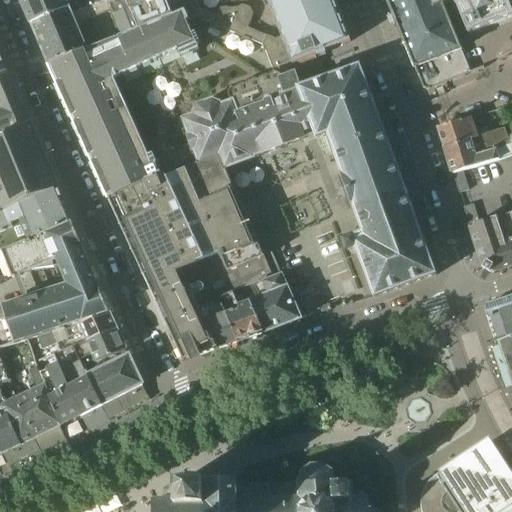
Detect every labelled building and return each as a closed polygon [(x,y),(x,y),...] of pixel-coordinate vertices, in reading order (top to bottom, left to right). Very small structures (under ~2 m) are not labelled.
[(70,14),(106,0),(105,0),(75,0),(70,2),(66,1),(65,0),(21,0),(32,26),(68,9),(70,14)] [(77,25),(110,11),(106,0),(70,14),(68,9),(32,26),(49,66),(86,50),(77,25)] [(144,187),(145,187),(164,179),(198,165),(220,156),(226,171),(228,170),(227,169),(254,159),(253,158),(263,154),(264,155),(305,139),(316,134),(299,88),(302,87),(282,37),(276,40),(248,28),(253,16),(253,14),(251,9),(249,7),(244,6),(238,8),(230,9),(228,8),(226,8),(223,8),(220,9),(217,16),(201,9),(197,0),(105,0),(106,0),(110,11),(120,37),(86,51),(86,50),(49,66),(110,201),(144,187)] [(327,55),(326,52),(351,43),(334,0),(267,0),(282,37),(302,87),(325,79),(322,73),(326,72),(321,61),(318,62),(316,56),(317,56),(319,58),(327,55)] [(430,89),(471,73),(458,40),(444,6),(449,4),(455,2),(468,36),(511,18),(511,10),(510,6),(511,5),(511,0),(386,0),(392,15),(404,44),(404,45),(404,47),(405,47),(406,47),(415,69),(419,77),(420,76),(424,87),(427,89),(430,89)] [(0,53),(0,78),(9,75),(0,53)] [(362,71),(361,67),(357,67),(325,79),(302,87),(299,88),(316,134),(317,139),(328,135),(343,175),(335,178),(347,211),(355,208),(364,234),(344,241),(348,252),(357,248),(375,298),(376,299),(437,276),(407,195),(401,177),(397,167),(391,151),(362,71)] [(0,138),(30,124),(21,103),(9,75),(0,78),(0,138)] [(454,175),(461,173),(465,172),(487,165),(487,166),(492,164),(491,164),(498,162),(499,163),(501,163),(497,151),(511,146),(505,130),(483,137),(482,132),(476,133),(471,119),(445,127),(438,129),(453,175),(453,174),(454,175)] [(0,196),(6,211),(58,190),(30,124),(0,138),(0,196)] [(219,350),(207,323),(200,308),(208,305),(208,304),(219,299),(243,288),(252,284),(263,279),(272,274),(259,243),(252,228),(260,224),(257,216),(251,203),(243,207),(237,191),(236,190),(234,190),(226,171),(220,156),(198,165),(164,179),(145,187),(144,187),(110,201),(127,239),(139,265),(151,290),(157,305),(183,361),(185,360),(186,361),(184,362),(184,363),(219,350)] [(49,233),(72,223),(58,190),(6,211),(6,212),(0,215),(0,245),(2,251),(8,249),(8,248),(48,232),(49,233)] [(511,214),(470,227),(483,270),(491,275),(491,274),(511,268),(511,214)] [(109,313),(100,290),(99,290),(93,277),(94,276),(88,264),(88,262),(87,262),(81,248),(82,248),(72,223),(49,233),(48,232),(8,248),(8,249),(2,251),(13,278),(16,277),(25,300),(2,307),(15,345),(39,337),(55,332),(54,331),(109,313)] [(300,320),(301,320),(282,276),(265,284),(263,279),(252,284),(243,288),(246,294),(252,307),(264,334),(283,327),(301,320),(300,320)] [(238,343),(264,334),(252,307),(246,294),(243,288),(219,299),(238,343)] [(219,350),(238,343),(219,299),(208,304),(208,305),(200,308),(207,323),(219,350)] [(500,344),(511,340),(511,299),(500,303),(500,304),(493,320),(491,320),(500,344)] [(45,350),(59,344),(62,352),(73,348),(87,342),(87,341),(117,330),(109,313),(54,331),(55,332),(39,337),(45,350)] [(96,362),(126,351),(117,330),(87,341),(87,342),(73,348),(80,361),(92,355),(96,362)] [(511,340),(500,344),(511,379),(511,340)] [(93,388),(80,361),(73,348),(62,352),(54,356),(58,365),(68,389),(66,390),(81,417),(102,406),(93,388)] [(93,388),(135,369),(126,351),(96,362),(92,355),(80,361),(93,388)] [(0,385),(11,382),(0,353),(0,385)] [(61,427),(81,417),(66,390),(68,389),(58,365),(40,373),(61,427)] [(142,385),(139,378),(135,369),(93,388),(102,406),(142,385)] [(35,440),(61,427),(40,373),(32,376),(37,390),(18,399),(18,400),(35,440)] [(18,400),(18,399),(14,388),(1,394),(4,401),(2,402),(21,447),(35,440),(18,400)] [(0,447),(3,455),(21,447),(2,402),(4,401),(1,394),(0,390),(0,447)] [(487,511),(511,511),(511,475),(490,443),(457,465),(487,511)] [(487,511),(457,465),(436,478),(433,481),(429,484),(426,488),(424,493),(423,498),(422,503),(422,508),(422,511),(487,511)] [(165,503),(159,503),(159,502),(153,502),(154,506),(155,506),(155,507),(156,507),(156,511),(378,511),(379,511),(377,510),(375,509),(371,507),(368,507),(369,504),(369,501),(368,497),(366,495),(363,493),(360,492),(357,493),(354,494),(353,484),(337,485),(336,483),(335,484),(333,475),(334,475),(333,473),(332,472),(331,473),(324,468),(325,468),(323,467),(322,467),(322,468),(313,468),(313,467),(312,467),(311,468),(311,469),(304,474),(303,474),(302,474),(302,476),(303,476),(300,484),(299,484),(299,486),(287,486),(287,484),(284,484),(284,486),(272,486),(272,485),(267,485),(267,486),(254,487),(254,485),(250,485),(251,487),(237,487),(237,484),(222,484),(205,484),(205,482),(200,482),(200,484),(183,484),(183,482),(176,482),(176,489),(178,489),(178,490),(179,502),(178,502),(178,504),(165,504),(165,503)]
